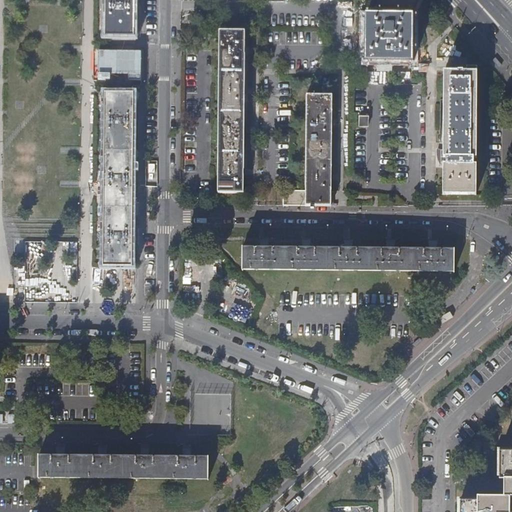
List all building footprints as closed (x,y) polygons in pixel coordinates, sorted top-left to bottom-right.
[(135,0),(105,0),(105,37),(135,38),(135,0)] [(415,16),(366,15),(366,63),(414,63),(415,16)] [(245,32),(220,31),(218,193),(244,193),(245,32)] [(456,72),(446,72),(444,195),(478,196),(479,66),(468,66),(468,69),(456,69),(456,72)] [(135,93),(104,93),(103,267),(133,267),(135,93)] [(332,96),(307,95),(306,191),(283,190),(283,206),(311,206),(311,208),(314,209),(314,206),(331,206),(331,189),(332,96)] [(368,116),(359,116),(359,127),(368,127),(368,116)] [(262,248),(243,248),(242,270),(455,273),(456,251),(438,250),(429,250),(395,250),(387,249),(353,249),(345,249),(312,249),(304,249),(270,248),(262,248)] [(504,498),(510,498),(511,497),(511,452),(500,452),(500,480),(504,480),(504,498)] [(58,456),(40,456),(40,478),(208,479),(209,458),(191,457),(183,457),(149,457),(142,457),(108,456),(100,456),(66,456),(58,456)] [(510,511),(510,498),(504,498),(478,497),(478,502),(460,502),(460,511),(510,511)]
